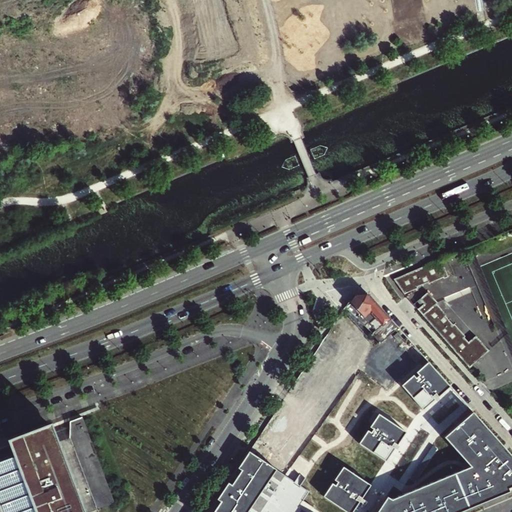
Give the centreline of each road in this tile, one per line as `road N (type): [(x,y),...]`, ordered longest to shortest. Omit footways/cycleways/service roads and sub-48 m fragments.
road 1 (unclassified): [(289,342),(212,333),(0,413)]
road 2 (primary): [(0,381),(278,270)]
road 3 (primary): [(269,244),(0,353)]
road 4 (primary): [(511,139),(269,244)]
road 5 (primary): [(278,270),(511,169)]
road 6 (residential): [(511,435),(366,267)]
road 7 (tertiary): [(178,511),(289,342)]
